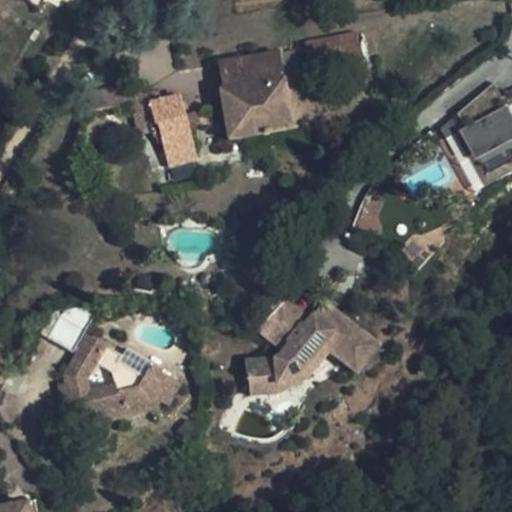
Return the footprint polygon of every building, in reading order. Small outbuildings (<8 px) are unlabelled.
[(342,26),(345,48),(346,59),(396,52),(391,19),(342,26)] [(346,59),(345,48),(308,53),(310,72),(347,67),(346,59)] [(277,133),(304,127),(292,52),(218,65),(226,108),(223,109),(229,143),(278,134),(277,133)] [(134,113),(140,141),(160,136),(168,166),(197,158),(180,97),(173,98),(173,97),(160,100),(158,91),(148,93),(150,102),(151,109),(134,113)] [(133,108),(134,113),(151,109),(150,102),(133,107),(133,108)] [(511,109),(465,133),(485,181),(511,168),(511,109)] [(447,143),(465,133),(459,118),(442,131),(447,143)] [(310,315),(287,297),(271,316),(258,327),(285,348),(278,356),(247,359),(250,391),(280,388),(307,372),(328,345),(357,367),(378,341),(334,306),(332,309),(324,320),(313,311),(310,315)] [(321,301),(313,311),(324,320),(332,309),(321,301)] [(91,321),(65,309),(63,308),(62,311),(50,336),(76,351),(91,321)] [(122,357),(126,351),(90,332),(68,374),(76,401),(71,403),(77,421),(99,415),(101,420),(159,404),(163,394),(172,400),(184,376),(154,360),(148,371),(122,357)]
